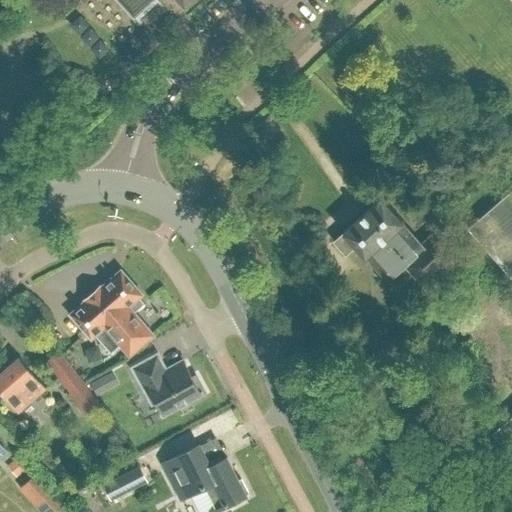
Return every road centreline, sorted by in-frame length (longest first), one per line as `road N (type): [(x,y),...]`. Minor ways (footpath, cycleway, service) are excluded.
road 1 (residential): [(242,311),(207,329),(154,245),(122,230),(92,233),(5,281)]
road 2 (primary): [(346,511),(242,311)]
road 3 (primary): [(242,311),(198,233),(166,203),(132,189)]
road 4 (primary): [(173,84),(271,0)]
road 5 (primary): [(173,84),(142,105),(109,185)]
road 6 (primary): [(0,231),(49,196),(109,185)]
